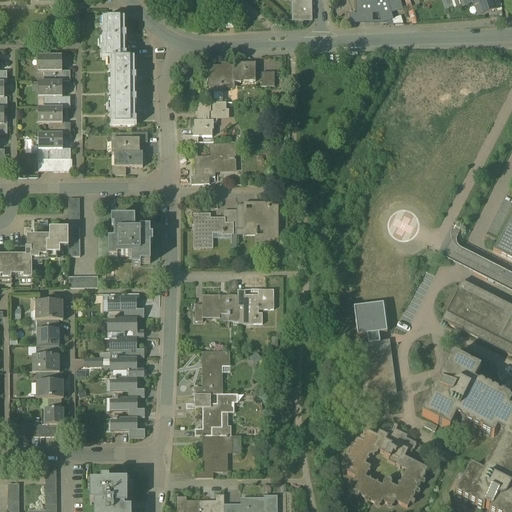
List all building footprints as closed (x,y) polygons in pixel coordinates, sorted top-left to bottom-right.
[(310,0),(277,0),(277,1),(297,0),(297,12),(293,13),(293,21),(311,21),(310,0)] [(361,0),(362,5),(357,5),(357,16),(352,16),(352,23),(365,23),(365,12),(379,12),(382,23),(392,20),(385,0),(361,0)] [(451,0),(455,10),(457,11),(463,9),(459,0),(451,0)] [(459,0),(463,9),(478,4),(483,2),(482,0),(459,0)] [(482,0),(483,2),(478,4),(482,15),(478,16),(478,17),(496,11),(492,0),(482,0)] [(501,6),(499,0),(492,0),(496,11),(497,14),(502,12),(501,6)] [(233,17),(225,18),(226,30),(234,30),(233,17)] [(125,20),(103,20),(103,40),(102,40),(102,62),(111,62),(111,127),(137,127),(137,122),(135,122),(135,106),(137,106),(137,99),(135,99),(135,83),(137,83),(137,78),(135,78),(135,62),(126,62),(126,56),(125,56),(125,40),(126,40),(126,35),(125,35),(125,20)] [(62,58),(38,58),(38,59),(40,59),(40,73),(38,73),(38,74),(44,74),(62,74),(62,73),(62,58)] [(229,69),(208,69),(208,82),(208,83),(208,84),(208,86),(208,87),(209,88),(210,89),(210,90),(211,90),(212,91),(215,91),(222,91),(222,88),(235,88),(235,84),(241,84),(241,83),(255,83),(255,65),(233,65),(233,67),(229,67),(229,69)] [(62,74),(44,74),(44,84),(63,84),(70,83),(70,73),(62,73),(62,74)] [(274,74),(261,74),(261,88),(274,88),(274,74)] [(44,84),(39,84),(41,84),(41,99),(39,99),(39,100),(44,100),(63,100),(63,99),(63,84),(44,84)] [(63,100),(44,100),(44,109),(44,110),(63,110),(71,109),(71,99),(63,99),(63,100)] [(226,104),(197,105),(197,123),(193,123),(193,129),(192,129),(192,137),(181,137),(182,145),(198,145),(198,138),(212,138),(212,131),(212,124),(213,124),(214,124),(215,123),(216,123),(216,121),(216,120),(215,119),(214,118),(214,117),(226,117),(226,104)] [(44,110),(38,110),(38,126),(50,126),(63,126),(63,125),(63,110),(44,110)] [(63,125),(63,126),(50,126),(50,136),(63,135),(71,135),(71,125),(63,125)] [(63,151),(63,135),(50,136),(38,136),(39,152),(50,152),(63,152),(63,151)] [(147,135),(132,135),(132,142),(110,142),(110,155),(138,155),(138,145),(147,145),(147,135)] [(232,146),(212,147),(214,162),(198,163),(199,179),(210,178),(210,180),(233,178),(232,162),(235,162),(235,154),(233,154),(232,146)] [(63,152),(50,152),(50,162),(53,162),(59,162),(65,161),(71,161),(71,151),(63,151),(63,152)] [(138,155),(110,155),(111,178),(125,178),(125,172),(141,172),(141,155),(138,155)] [(47,162),(38,162),(38,174),(47,174),(47,162)] [(199,179),(192,180),(192,186),(210,185),(210,180),(210,178),(199,179)] [(80,200),(68,200),(69,259),(81,259),(80,200)] [(276,206),(257,207),(257,204),(244,204),(244,207),(236,207),(237,212),(237,232),(237,237),(255,237),(255,235),(257,235),(257,232),(263,232),(263,243),(273,243),(273,235),(276,235),(276,206)] [(237,232),(237,212),(224,212),(224,221),(232,221),(233,232),(237,232)] [(511,511),(511,213),(492,253),(511,262),(511,306),(462,282),(442,321),(511,357),(511,411),(508,410),(511,403),(510,402),(509,400),(502,396),(499,397),(498,396),(497,394),(494,392),(491,392),(491,390),(487,388),(485,389),(484,387),(480,385),(478,386),(474,384),(481,371),(454,357),(453,358),(451,358),(449,362),(450,364),(448,365),(446,369),(447,371),(444,372),(442,375),(443,378),(441,379),(439,382),(440,384),(440,385),(441,386),(439,391),(437,391),(434,392),(432,396),(433,398),(431,399),(429,403),(430,404),(430,405),(427,406),(426,409),(426,412),(424,412),(422,416),(423,418),(422,418),(449,432),(456,420),(461,421),(461,424),(465,425),(467,425),(468,427),(471,429),(474,428),(475,430),(478,432),(480,432),(482,432),(482,435),(490,438),(494,438),(494,439),(497,433),(503,435),(501,439),(499,440),(495,448),(496,450),(495,452),(493,452),(491,456),(492,458),(489,459),(488,463),(488,465),(486,466),(484,469),(485,473),(483,475),(470,469),(456,496),(457,496),(457,499),(461,500),(463,500),(464,502),(468,504),(470,503),(471,505),(474,507),(477,507),(477,509),(481,511),(483,510),(484,510),(485,509),(490,511),(489,511),(511,511)] [(209,217),(193,217),(194,228),(197,228),(197,232),(194,232),(194,250),(212,250),(212,232),(222,232),(222,233),(223,234),(224,235),(224,236),(225,236),(233,236),(233,232),(232,221),(224,221),(209,221),(209,217)] [(149,231),(140,231),(140,236),(135,236),(135,220),(114,220),(115,243),(109,243),(109,259),(132,259),(132,265),(150,265),(149,231)] [(68,230),(49,231),(50,245),(47,245),(47,242),(31,242),(31,251),(26,251),(26,261),(0,261),(0,277),(3,277),(3,280),(11,280),(11,277),(24,277),(24,280),(32,280),(32,261),(39,261),(39,258),(47,258),(47,256),(60,256),(60,249),(68,249),(68,230)] [(98,290),(98,279),(69,279),(69,291),(98,290)] [(274,291),(237,292),(237,297),(237,323),(237,326),(263,326),(263,315),(259,315),(259,312),(274,311),(274,291)] [(55,297),(55,304),(37,304),(37,323),(59,323),(63,322),(63,296),(55,297)] [(237,297),(202,298),(202,306),(202,317),(203,317),(228,316),(228,324),(237,323),(237,297)] [(134,300),(109,301),(109,303),(111,303),(111,313),(124,313),(135,313),(135,312),(134,300)] [(354,309),(358,338),(367,336),(378,335),(387,334),(383,305),(354,309)] [(202,306),(194,307),(195,324),(203,324),(203,317),(202,317),(202,306)] [(124,320),(110,320),(110,323),(111,323),(112,335),(124,335),(135,335),(135,333),(135,324),(137,324),(137,320),(124,320)] [(59,323),(37,323),(37,349),(38,349),(40,349),(59,348),(59,323)] [(378,335),(367,336),(368,346),(379,345),(378,335)] [(124,340),(112,340),(112,342),(113,342),(113,354),(129,354),(135,354),(135,352),(135,340),(124,340)] [(395,395),(388,344),(379,345),(368,346),(359,347),(366,398),(395,395)] [(59,348),(40,349),(40,358),(36,358),(36,365),(33,365),(33,375),(37,375),(59,374),(59,348)] [(250,359),(257,365),(263,358),(256,353),(250,359)] [(229,354),(202,354),(202,389),(220,389),(220,370),(214,370),(214,366),(229,366),(229,354)] [(129,360),(112,360),(112,362),(114,362),(114,373),(128,373),(135,373),(135,372),(135,360),(129,360)] [(64,400),(64,374),(59,374),(37,375),(37,401),(61,400),(64,400)] [(114,380),(112,380),(112,382),(114,382),(114,394),(128,393),(136,393),(136,392),(136,380),(129,380),(125,380),(114,380)] [(217,396),(194,396),(195,409),(202,409),(210,408),(210,406),(217,406),(217,396)] [(217,406),(210,406),(210,408),(202,409),(203,431),(195,431),(195,438),(203,438),(212,438),(212,430),(222,430),(222,421),(222,415),(234,415),(234,396),(220,396),(217,396),(217,406)] [(61,400),(51,401),(51,411),(45,411),(45,427),(51,427),(58,426),(62,426),(61,400)] [(129,400),(113,400),(113,402),(114,402),(114,413),(129,413),(136,413),(136,412),(136,400),(129,400)] [(144,420),(144,412),(136,412),(136,413),(129,413),(129,420),(136,420),(144,420)] [(129,420),(113,420),(113,422),(114,422),(114,434),(129,434),(136,434),(136,433),(136,420),(129,420)] [(228,428),(228,421),(222,421),(222,430),(212,430),(212,438),(231,438),(231,428),(228,428)] [(438,429),(429,424),(426,430),(436,434),(438,429)] [(422,480),(424,480),(426,476),(425,475),(428,470),(405,458),(408,452),(412,454),(413,451),(414,451),(416,446),(416,445),(416,444),(406,439),(408,437),(396,431),(394,436),(390,433),(390,432),(384,429),(382,434),(379,432),(377,437),(368,432),(367,433),(366,434),(364,437),(365,439),(362,443),(358,440),(357,441),(356,442),(354,445),(355,446),(352,451),(351,452),(349,455),(349,456),(347,461),(352,464),(352,465),(351,465),(349,469),(350,470),(347,475),(356,479),(349,491),(350,491),(351,493),(354,495),(355,494),(360,497),(361,498),(364,500),(365,499),(370,502),(371,503),(374,505),(376,504),(380,507),(383,502),(383,504),(387,505),(388,505),(393,507),(395,503),(408,509),(412,500),(413,500),(415,496),(415,495),(417,490),(419,490),(420,486),(420,485),(422,480)] [(212,438),(203,438),(203,473),(203,474),(213,474),(223,474),(223,449),(241,450),(241,438),(231,438),(212,438)] [(109,481),(101,481),(101,484),(91,484),(91,492),(90,492),(90,505),(94,505),(94,511),(131,511),(131,509),(128,509),(127,492),(126,492),(126,483),(109,484),(109,481)] [(278,494),(278,511),(286,511),(286,494),(278,494)] [(214,503),(199,503),(199,511),(223,511),(224,508),(224,497),(215,497),(215,504),(214,504),(214,503)] [(265,502),(242,502),(241,511),(276,511),(276,499),(265,499),(265,502)] [(187,500),(178,500),(177,511),(199,511),(199,503),(187,504),(187,500)]
